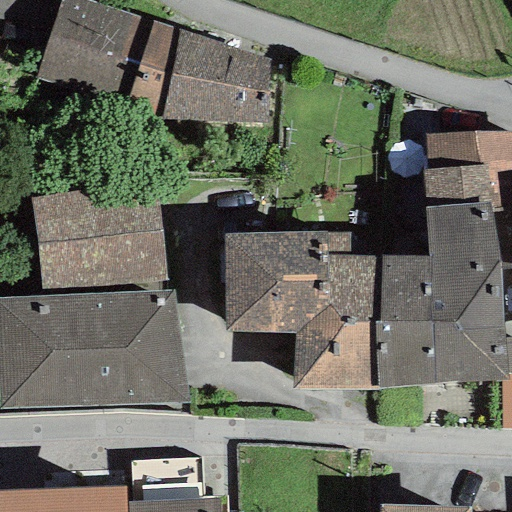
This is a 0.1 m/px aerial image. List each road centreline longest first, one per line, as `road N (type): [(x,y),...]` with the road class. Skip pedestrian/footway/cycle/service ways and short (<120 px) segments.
road 1 (residential): [(511,461),(454,467),(96,428),(0,435)]
road 2 (residential): [(179,0),(511,99)]
road 3 (unknown): [(205,440),(197,222)]
